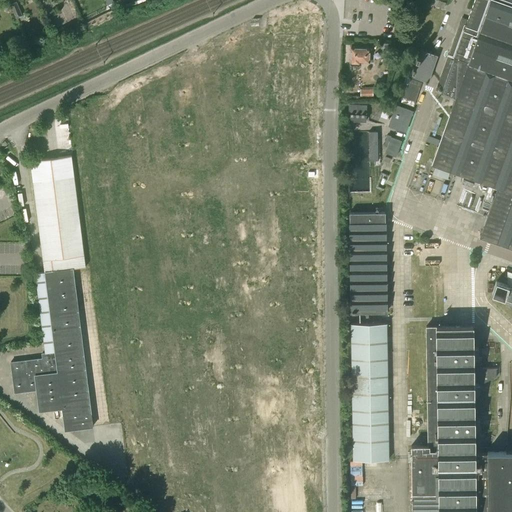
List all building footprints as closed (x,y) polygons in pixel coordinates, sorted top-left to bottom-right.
[(511,0),(473,0),(467,18),(462,16),(436,89),(456,96),(432,163),(498,186),(480,236),(511,247),(511,0)] [(22,15),(19,9),(16,1),(10,4),(16,18),(22,15)] [(275,121),(298,121),(297,25),(273,26),(275,121)] [(370,48),(351,47),(350,65),(360,66),(360,62),(369,62),(370,48)] [(411,76),(428,82),(438,54),(421,48),(418,55),(416,54),(414,59),(416,60),(414,65),(412,64),(411,69),(413,70),(411,76)] [(295,511),(258,176),(264,175),(292,417),(323,413),(295,168),(261,172),(249,66),(198,71),(209,161),(119,171),(122,200),(139,198),(152,313),(230,304),(234,293),(235,297),(247,296),(233,329),(245,334),(248,362),(239,358),(236,366),(230,319),(150,328),(166,468),(247,459),(252,511),(295,511)] [(373,88),(360,89),(360,97),(373,97),(373,88)] [(415,101),(403,97),(401,102),(414,106),(415,101)] [(347,121),(348,121),(366,122),(366,104),(348,103),(347,121)] [(387,126),(405,132),(413,110),(395,104),(387,126)] [(368,131),(368,160),(378,160),(377,131),(368,131)] [(396,157),(402,140),(386,134),(382,146),(386,147),(384,153),(396,157)] [(74,181),(71,155),(30,160),(34,186),(74,181)] [(370,189),(369,176),(351,177),(351,190),(370,189)] [(77,206),(74,181),(34,186),(37,211),(77,206)] [(80,230),(77,206),(37,211),(40,235),(80,230)] [(386,313),(385,217),(385,212),(349,212),(350,310),(351,310),(351,313),(386,313)] [(85,267),(80,230),(40,235),(44,272),(73,268),(85,267)] [(93,426),(73,268),(44,272),(35,273),(45,352),(42,353),(43,358),(10,362),(14,392),(36,389),(39,411),(62,408),(64,430),(93,426)] [(511,286),(496,281),(492,294),(511,301),(511,286)] [(351,324),(352,460),(387,459),(386,324),(351,324)] [(511,511),(511,450),(487,450),(487,452),(474,452),(474,429),(479,429),(479,418),(474,418),(473,325),(426,326),(427,435),(427,443),(427,444),(410,444),(410,493),(411,493),(411,511),(511,511)]
